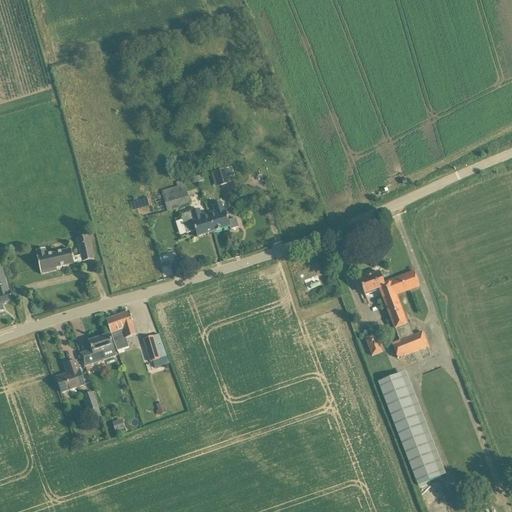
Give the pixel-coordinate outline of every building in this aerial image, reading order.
[(217,173),(221,186),(227,185),(223,171),(217,173)] [(162,191),(167,212),(190,206),(185,185),(162,191)] [(215,212),(208,214),(214,232),(230,227),(226,212),(224,213),(221,203),(213,205),(215,212)] [(214,232),(208,214),(201,216),(199,209),(191,212),(181,215),(187,234),(195,231),(197,237),(214,232)] [(83,262),(94,260),(88,236),(77,239),(81,256),(73,258),(71,250),(47,256),(45,249),(36,251),(38,258),(37,258),(39,265),(41,275),(57,271),(56,268),(75,264),(82,262),(83,262)] [(0,311),(3,311),(1,304),(12,301),(10,292),(8,292),(3,275),(2,268),(0,268),(0,311)] [(400,341),(392,344),(398,359),(428,347),(422,333),(414,336),(409,323),(406,324),(395,295),(419,286),(414,272),(384,284),(380,272),(359,280),(363,290),(364,294),(380,288),(400,341)] [(129,312),(106,320),(114,343),(136,335),(129,312)] [(365,337),(372,356),(382,353),(375,334),(365,337)] [(92,351),(80,354),(83,364),(84,367),(117,356),(110,335),(89,342),(92,351)] [(144,340),(150,362),(160,359),(154,337),(144,340)] [(60,387),(61,393),(85,386),(80,371),(77,361),(67,365),(70,373),(56,378),(60,387)] [(446,476),(411,371),(382,380),(416,486),(446,476)] [(101,417),(93,393),(85,396),(90,412),(87,412),(89,418),(93,420),(101,417)] [(113,423),(117,435),(126,432),(122,420),(113,423)]
